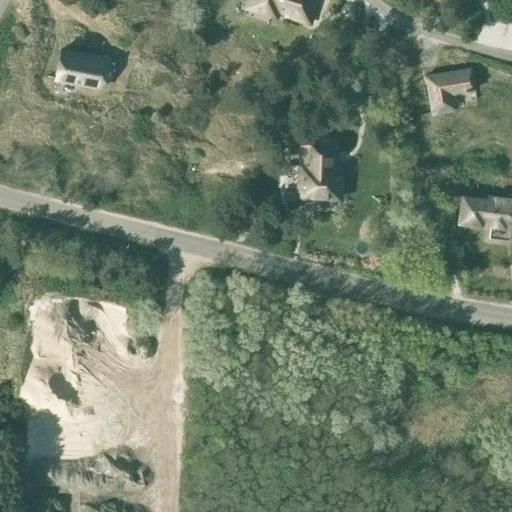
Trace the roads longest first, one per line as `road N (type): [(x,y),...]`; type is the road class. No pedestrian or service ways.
road 1 (tertiary): [(0,199),(372,290),(511,315)]
road 2 (unclassified): [(511,54),(449,43),(368,0)]
